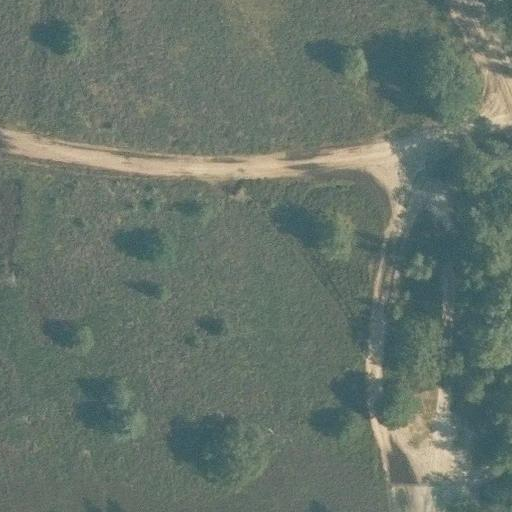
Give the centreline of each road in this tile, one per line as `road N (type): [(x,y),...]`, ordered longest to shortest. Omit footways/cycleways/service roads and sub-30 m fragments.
road 1 (track): [(511,113),(356,154),(183,163),(0,142)]
road 2 (track): [(414,511),(384,373),(386,289),(411,139)]
road 3 (track): [(451,0),(511,127)]
